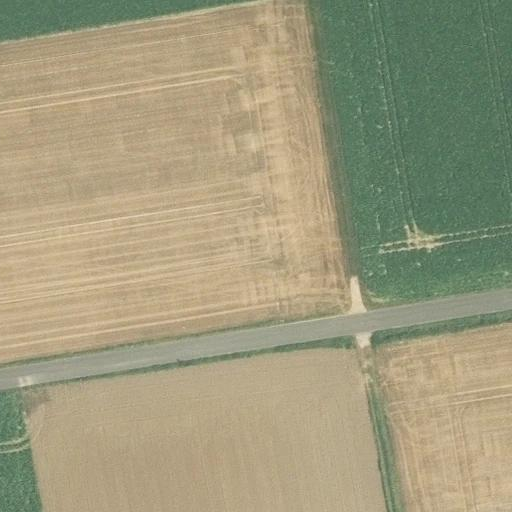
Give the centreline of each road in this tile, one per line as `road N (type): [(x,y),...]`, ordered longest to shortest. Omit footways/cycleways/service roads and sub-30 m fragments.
road 1 (track): [(398,511),(310,0)]
road 2 (tertiary): [(0,381),(511,302)]
